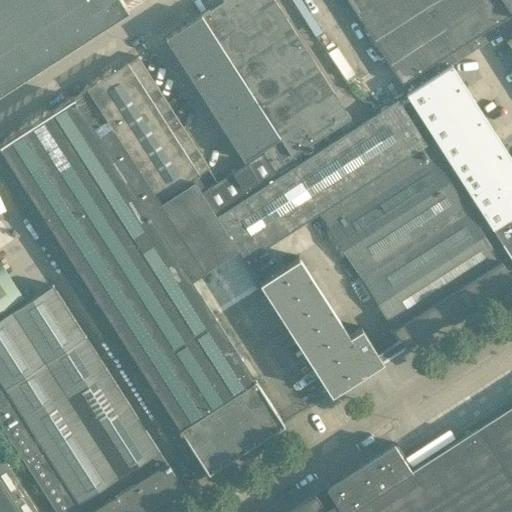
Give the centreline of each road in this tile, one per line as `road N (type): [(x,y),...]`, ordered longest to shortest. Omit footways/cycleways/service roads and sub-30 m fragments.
road 1 (residential): [(511,326),(231,511)]
road 2 (residential): [(182,0),(0,117)]
